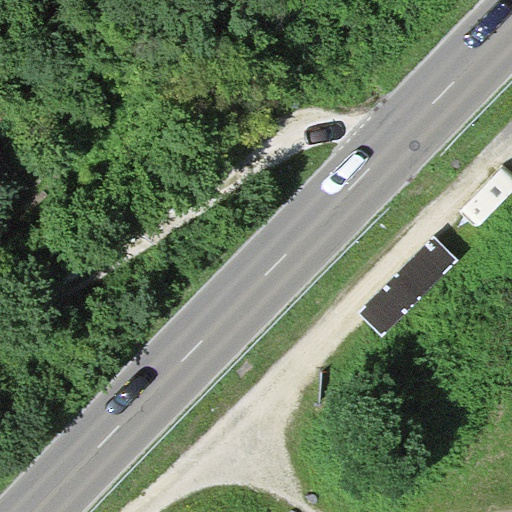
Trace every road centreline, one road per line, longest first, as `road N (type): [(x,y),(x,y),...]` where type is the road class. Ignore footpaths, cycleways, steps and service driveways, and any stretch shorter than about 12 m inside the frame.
road 1 (primary): [(511,24),(35,511)]
road 2 (track): [(139,511),(230,432),(447,207)]
